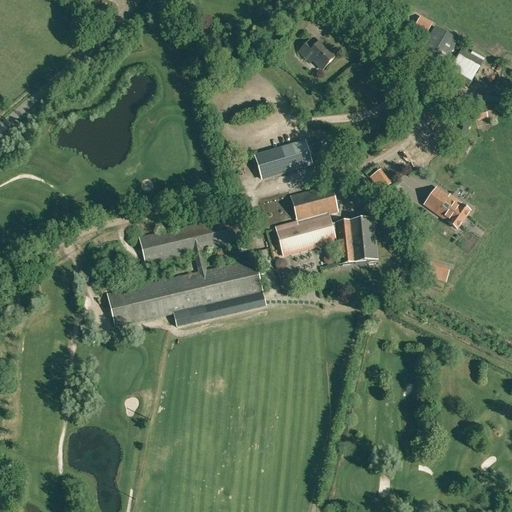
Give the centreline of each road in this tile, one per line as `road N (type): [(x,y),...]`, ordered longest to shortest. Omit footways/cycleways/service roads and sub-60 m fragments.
road 1 (track): [(249,195),(103,223),(0,281)]
road 2 (unclassified): [(0,130),(136,0)]
road 3 (track): [(328,173),(310,135),(229,157)]
road 4 (track): [(328,173),(344,215),(358,212),(370,208),(374,190),(359,165)]
